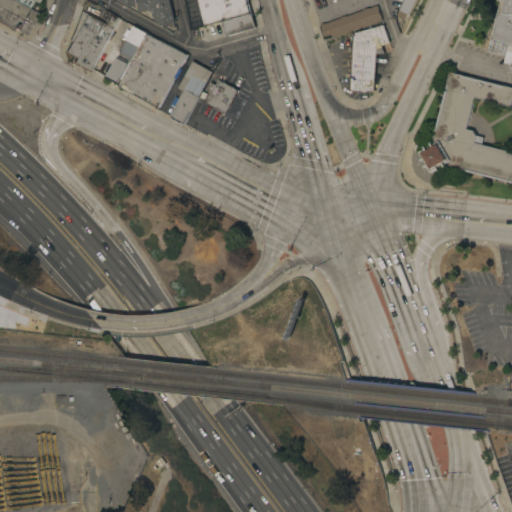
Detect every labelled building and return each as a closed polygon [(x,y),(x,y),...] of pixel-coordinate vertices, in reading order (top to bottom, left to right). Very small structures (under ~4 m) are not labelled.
[(0,0),(38,0),(37,3),(34,1),(30,9),(38,13),(26,35),(15,29),(15,30),(0,21),(0,0)] [(169,0),(175,22),(165,25),(156,20),(153,9),(139,12),(137,5),(130,6),(118,0),(169,0)] [(247,0),(251,13),(223,20),(204,25),(196,0),(247,0)] [(416,0),(409,14),(407,13),(404,18),(397,14),(404,0),(416,0)] [(501,0),(511,0),(511,60),(511,64),(503,62),(505,55),(489,50),(501,0)] [(325,39),(320,24),(324,22),(324,23),(340,18),(340,17),(346,15),(346,16),(363,10),(363,9),(368,7),(369,8),(377,5),(382,19),(325,39)] [(107,24),(113,14),(120,18),(90,71),(73,62),(76,58),(66,52),(87,13),(107,24)] [(251,13),(255,27),(227,35),(223,20),(251,13)] [(375,92),(350,90),(352,35),(355,35),(354,32),(375,27),(384,24),(390,42),(381,45),(384,52),(377,54),(375,92)] [(106,77),(133,25),(147,32),(119,84),(106,77)] [(147,32),(187,54),(159,107),(118,85),(119,84),(147,32)] [(184,90),(178,87),(193,60),(213,71),(185,123),(170,115),(184,90)] [(450,72),(511,87),(511,101),(511,106),(474,97),(466,128),(473,130),(476,135),(483,137),(482,143),(511,151),(511,182),(444,164),(439,167),(440,169),(439,170),(438,168),(432,171),(428,166),(426,167),(425,165),(427,164),(425,160),(423,161),(421,159),(424,158),(420,152),(426,149),(425,147),(426,146),(428,148),(432,146),(450,72)] [(212,91),(207,89),(211,82),(216,85),(219,79),(238,89),(225,113),(206,103),(212,91)]
